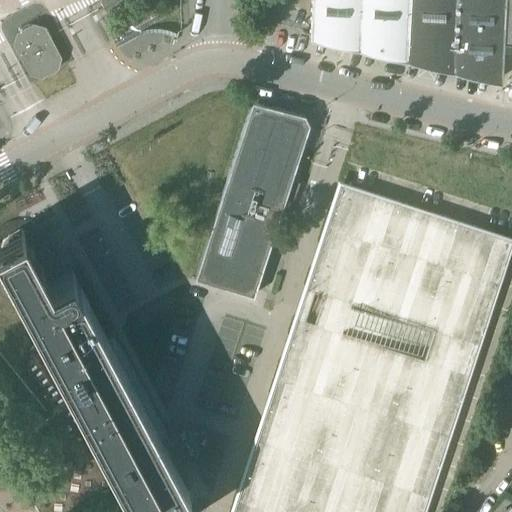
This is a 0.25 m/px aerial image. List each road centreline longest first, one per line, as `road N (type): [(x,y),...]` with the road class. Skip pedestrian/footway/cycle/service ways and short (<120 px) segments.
road 1 (unclassified): [(511,122),(219,62)]
road 2 (unclassified): [(0,173),(219,62)]
